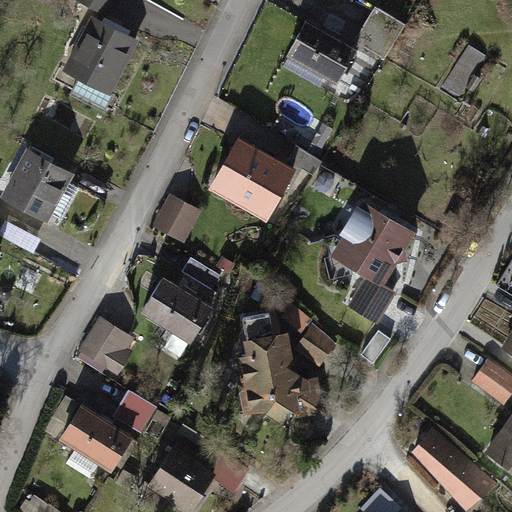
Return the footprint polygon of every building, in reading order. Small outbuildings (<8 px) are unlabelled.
[(113,0),(79,0),(78,3),(106,16),(113,0)] [(411,23),(378,5),(359,39),(391,58),(411,23)] [(141,39),(89,13),(61,72),(112,97),(141,39)] [(358,47),(304,20),(285,57),(338,84),(358,47)] [(295,167),(237,137),(209,190),(266,221),(295,167)] [(73,173),(26,149),(0,199),(48,223),(73,173)] [(202,213),(169,196),(151,232),(184,248),(202,213)] [(413,231),(362,202),(329,258),(363,278),(347,305),(380,325),(398,296),(381,286),(413,231)] [(0,270),(9,238),(0,235),(0,270)] [(215,308),(163,276),(140,314),(192,346),(215,308)] [(142,342),(102,318),(79,355),(120,380),(142,342)] [(340,346),(315,327),(298,349),(323,369),(340,346)] [(511,329),(501,348),(511,354),(511,329)] [(285,332),(241,341),(244,356),(235,358),(246,412),(253,411),(274,421),(312,418),(324,407),(319,377),(306,380),(287,369),(284,361),(290,357),(285,332)] [(511,399),(511,377),(491,362),(476,384),(507,406),(511,399)] [(160,409),(130,392),(115,417),(145,435),(160,409)] [(133,439),(81,405),(60,438),(111,472),(133,439)] [(511,418),(487,454),(511,471),(511,418)] [(436,431),(413,454),(467,511),(500,486),(436,431)] [(190,511),(215,474),(172,446),(145,487),(182,511),(190,511)] [(384,491),(367,509),(370,511),(405,511),(406,511),(384,491)]
